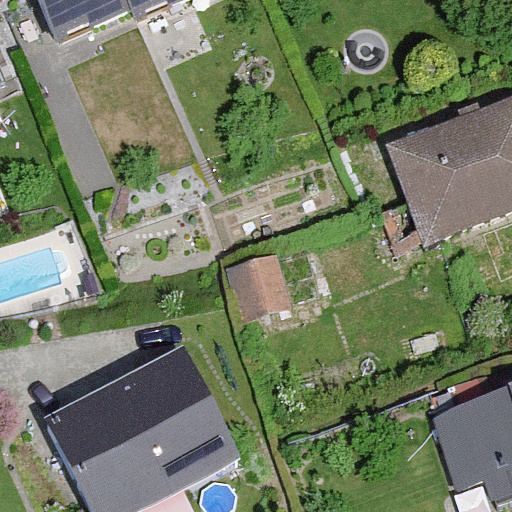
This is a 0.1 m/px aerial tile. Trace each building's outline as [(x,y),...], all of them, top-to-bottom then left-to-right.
[(0,0),(0,118),(45,98),(0,0)] [(67,0),(96,64),(178,28),(165,0),(67,0)] [(165,0),(178,28),(241,0),(165,0)] [(511,232),(511,118),(418,151),(455,253),(511,232)] [(126,511),(192,511),(283,461),(224,357),(83,436),(126,511)] [(511,403),(467,417),(488,489),(511,482),(511,403)]
